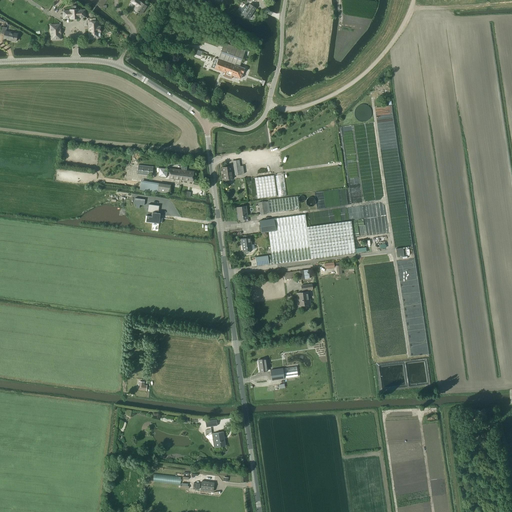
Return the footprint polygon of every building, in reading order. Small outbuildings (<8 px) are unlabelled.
[(137,0),(132,0),(131,2),(136,5),(134,9),(135,9),(134,10),(134,11),(136,13),(137,12),(137,11),(138,11),(137,12),(138,12),(141,14),(146,6),(140,2),(137,0)] [(242,15),(248,19),(256,8),(249,4),(242,15)] [(70,10),(63,11),(64,18),(70,18),(70,19),(79,18),(79,17),(86,17),(85,9),(79,10),(78,8),(77,9),(76,6),(72,6),(72,9),(70,9),(70,10)] [(91,37),(101,36),(100,26),(98,27),(98,21),(90,22),(90,26),(91,26),(91,37)] [(60,29),(60,24),(50,24),(51,39),(61,39),(61,34),(61,29),(60,29)] [(18,33),(5,31),(6,27),(3,27),(1,33),(4,34),(3,39),(16,41),(18,33)] [(239,66),(245,51),(224,43),(215,69),(225,73),(224,76),(231,79),(232,76),(241,79),(242,74),(243,74),(244,68),(239,66)] [(233,161),(235,175),(244,174),(243,166),(240,166),(239,160),(233,161)] [(137,174),(152,176),(153,167),(139,165),(137,174)] [(231,166),(222,167),(224,180),(229,179),(229,180),(231,179),(232,179),(233,179),(231,166)] [(169,179),(180,180),(181,170),(170,169),(169,179)] [(181,170),(180,180),(193,182),(194,172),(186,171),(181,170)] [(254,178),(257,196),(257,199),(275,196),(276,196),(273,175),(254,178)] [(140,190),(154,192),(155,184),(141,182),(140,190)] [(157,192),(169,193),(171,185),(159,184),(157,192)] [(268,202),(265,202),(266,213),(269,212),(298,208),(297,196),(268,200),(268,202)] [(135,198),(134,204),(136,204),(135,208),(139,208),(139,205),(144,205),(145,199),(135,198)] [(162,223),(162,218),(159,217),(160,215),(160,213),(158,213),(159,205),(148,204),(147,212),(152,212),(151,216),(146,215),(146,216),(147,216),(146,219),(146,221),(155,223),(158,223),(158,224),(159,224),(159,222),(162,223)] [(245,220),(244,219),(248,219),(246,206),(237,207),(238,220),(239,220),(240,221),(240,222),(241,222),(243,222),(244,222),(244,221),(245,220)] [(274,219),(259,221),(260,233),(268,232),(275,231),(307,227),(305,215),(274,219)] [(271,255),(268,256),(269,264),(269,265),(355,253),(355,252),(355,249),(351,221),(307,227),(275,231),(268,232),(271,255)] [(241,239),(242,251),(243,251),(244,253),(245,254),(247,254),(248,253),(249,253),(249,252),(249,250),(252,250),(250,237),(241,239)] [(268,256),(255,257),(257,266),(269,264),(268,256)] [(284,274),(275,275),(275,278),(282,277),(285,277),(285,279),(291,278),(291,277),(300,276),(301,279),(309,278),(308,269),(300,270),(284,273),(284,274)] [(304,292),(297,293),(298,306),(309,305),(307,292),(307,290),(312,289),(312,285),(301,286),(302,291),(304,290),(304,292)] [(258,360),(260,372),(268,371),(266,359),(258,360)] [(296,366),(282,369),(284,378),(298,376),(296,366)] [(284,378),(282,369),(282,368),(271,370),(272,380),(284,378)] [(138,389),(146,390),(147,385),(144,385),(144,382),(139,381),(138,389)] [(212,434),(214,448),(216,448),(225,446),(223,432),(212,434)] [(181,476),(176,476),(153,473),(153,482),(180,485),(181,479),(181,476)] [(189,486),(188,486),(188,481),(182,480),(182,485),(180,485),(180,487),(189,488),(189,486)] [(200,490),(213,492),(214,482),(202,481),(200,490)]
